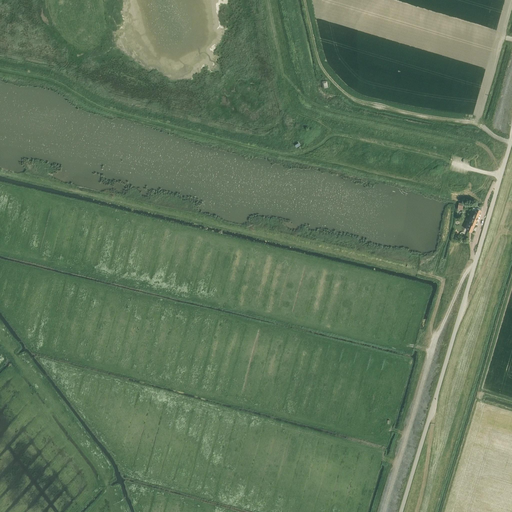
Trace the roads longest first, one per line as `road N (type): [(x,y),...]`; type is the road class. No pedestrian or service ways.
road 1 (track): [(0,74),(63,85),(116,111),(290,154),(336,134),(450,162)]
road 2 (track): [(440,279),(0,172)]
road 3 (tertiary): [(401,511),(511,138)]
road 4 (track): [(502,170),(475,143),(321,106),(302,89)]
road 5 (track): [(435,339),(383,511)]
